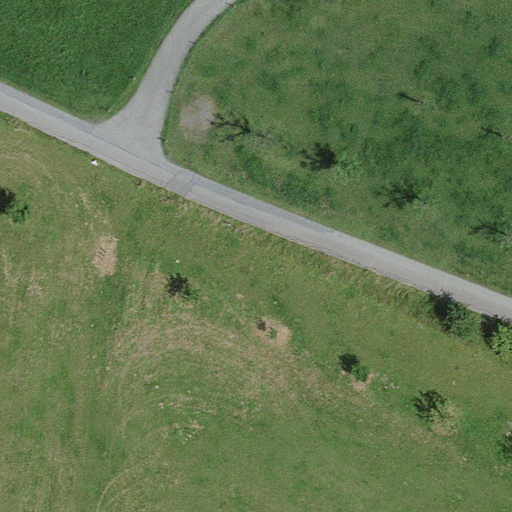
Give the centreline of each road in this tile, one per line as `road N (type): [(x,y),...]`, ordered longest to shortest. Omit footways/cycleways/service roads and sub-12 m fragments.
road 1 (track): [(511,314),(260,215),(0,98)]
road 2 (track): [(124,155),(171,53),(212,0)]
